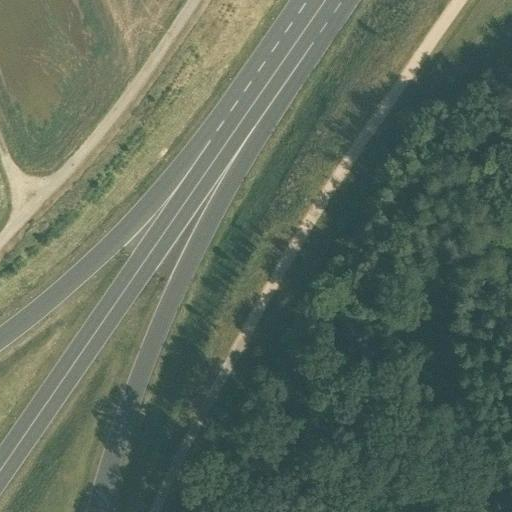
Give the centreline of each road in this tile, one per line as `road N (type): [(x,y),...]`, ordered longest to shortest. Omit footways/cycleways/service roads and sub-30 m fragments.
road 1 (track): [(155,511),(183,446),(353,147),(459,0)]
road 2 (primary): [(0,472),(301,36)]
road 3 (primary): [(97,511),(161,325),(301,36)]
road 4 (primary): [(301,36),(110,245),(0,338)]
road 5 (track): [(0,241),(68,170),(187,0)]
